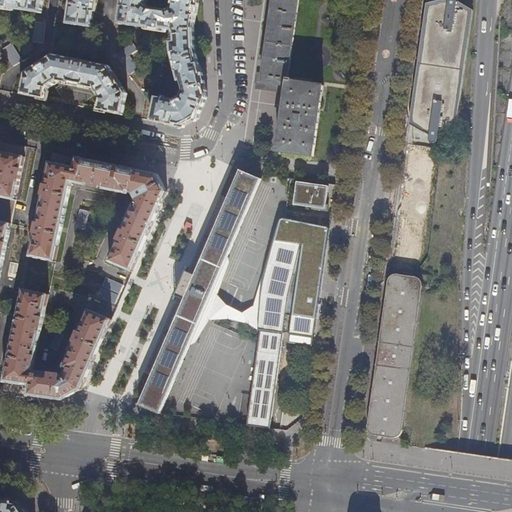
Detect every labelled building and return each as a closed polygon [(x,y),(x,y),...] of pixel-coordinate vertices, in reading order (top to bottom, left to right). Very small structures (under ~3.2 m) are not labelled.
[(151,122),(181,128),(189,124),(199,118),(208,97),(203,77),(196,49),(195,34),(195,29),(198,0),(172,0),(172,7),(167,11),(151,8),(147,4),(147,0),(0,0),(0,9),(15,12),(15,10),(42,14),(43,0),(70,0),(67,24),(92,27),(95,9),(97,10),(98,1),(96,0),(95,0),(122,0),(119,24),(145,28),(145,30),(167,33),(167,30),(172,31),(174,36),(173,42),(170,42),(171,52),(178,82),(181,82),(183,90),(181,97),(174,100),(156,96),(151,122)] [(278,151),(314,156),(324,86),(293,82),(293,79),(288,79),(299,0),(273,0),(263,75),(259,74),(258,78),(257,82),(287,86),(278,151)] [(446,0),(426,5),(413,102),(410,125),(429,136),(429,140),(429,142),(431,143),(432,144),(435,144),(437,143),(438,141),(439,136),(456,131),(472,11),(457,3),(457,0),(446,0)] [(98,111),(123,116),(128,94),(110,66),(54,55),(26,73),(21,95),(46,100),(49,88),(59,82),(94,89),(101,99),(98,111)] [(0,280),(26,157),(28,147),(0,141),(0,280)] [(433,148),(407,144),(390,267),(416,270),(433,148)] [(109,261),(133,272),(137,263),(157,215),(167,192),(158,174),(134,169),(52,152),(50,163),(31,257),(56,262),(73,183),(129,194),(129,192),(135,194),(138,199),(136,203),(134,203),(109,261)] [(319,303),(248,292),(218,280),(262,179),(240,170),(228,199),(220,195),(207,226),(193,258),(177,296),(164,326),(152,353),(144,373),(152,376),(140,405),(161,414),(204,313),(238,326),(261,331),(248,425),(258,427),(271,429),(285,334),(314,338),(319,303)] [(294,205),(326,209),(329,187),(297,182),(294,205)] [(22,287),(25,264),(9,262),(6,285),(22,287)] [(417,277),(401,275),(399,275),(396,275),(393,276),(390,278),(388,281),(387,292),(380,338),(374,380),(369,419),(368,426),(368,428),(369,431),(372,434),(374,435),(380,436),(384,436),(392,437),(395,437),(399,436),(400,434),(402,431),(422,286),(422,283),(421,281),(419,279),(417,277)] [(32,396),(63,401),(82,390),(91,369),(112,319),(89,310),(64,368),(67,369),(65,375),(34,371),(50,295),(24,290),(4,382),(2,392),(29,396),(32,396)] [(27,511),(19,502),(5,500),(0,498),(0,511),(27,511)]
